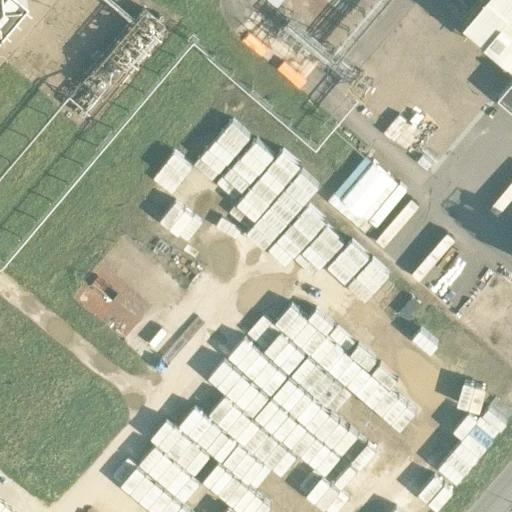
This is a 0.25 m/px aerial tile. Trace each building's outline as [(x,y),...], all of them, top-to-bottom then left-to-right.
[(0,0),(0,25),(21,0),(0,0)] [(511,0),(466,0),(511,38),(511,0)] [(277,32),(298,49),(307,38),(286,21),(277,32)] [(321,377),(306,395),(387,461),(402,443),(321,377)] [(287,422),(272,440),(346,505),(362,487),(287,422)]
